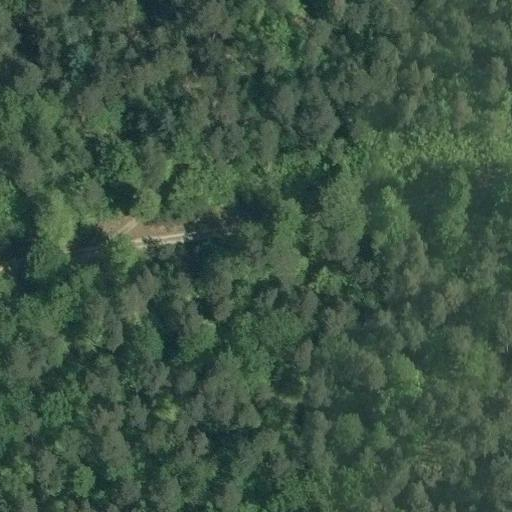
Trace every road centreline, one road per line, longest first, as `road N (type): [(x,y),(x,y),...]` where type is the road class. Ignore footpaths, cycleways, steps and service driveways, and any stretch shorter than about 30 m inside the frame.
road 1 (track): [(0,265),(511,183)]
road 2 (track): [(210,0),(220,92),(212,125),(186,167),(97,250),(0,316)]
